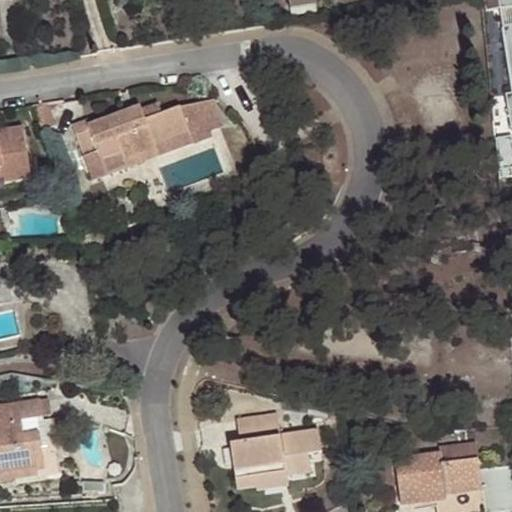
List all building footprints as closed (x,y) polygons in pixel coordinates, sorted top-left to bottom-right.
[(293,0),(294,10),(320,8),(319,0),(293,0)] [(511,0),(495,0),(511,87),(511,93),(507,95),(511,121),(511,0)] [(221,118),(212,94),(182,111),(188,129),(190,136),(221,118)] [(50,104),(36,106),(44,131),(59,128),(50,104)] [(188,129),(182,111),(163,117),(160,106),(143,111),(142,108),(91,127),(89,121),(75,126),(84,153),(99,148),(104,162),(124,155),(126,161),(158,150),(157,146),(172,142),(170,135),(188,129)] [(0,170),(3,170),(5,180),(6,186),(33,182),(23,129),(0,133),(0,170)] [(172,142),(190,136),(188,129),(170,135),(172,142)] [(158,150),(126,161),(129,169),(161,158),(158,150)] [(43,415),(40,398),(0,404),(0,477),(39,471),(35,451),(39,450),(36,432),(23,434),(21,419),(38,416),(43,415)] [(35,451),(39,471),(47,469),(38,416),(21,419),(23,434),(36,432),(39,450),(35,451)] [(238,494),(261,489),(260,480),(286,476),(286,481),(289,480),(313,476),(310,458),(323,457),(319,434),(281,440),(278,417),(237,424),(242,447),(231,448),(238,494)] [(401,505),(433,500),(432,493),(442,492),(443,495),(480,489),(475,458),(441,464),(439,453),(394,461),(401,505)] [(260,480),(261,489),(263,495),(291,491),(289,480),(286,481),(286,476),(260,480)] [(432,493),(433,500),(435,511),(454,511),(483,507),(480,489),(443,495),(442,492),(432,493)]
